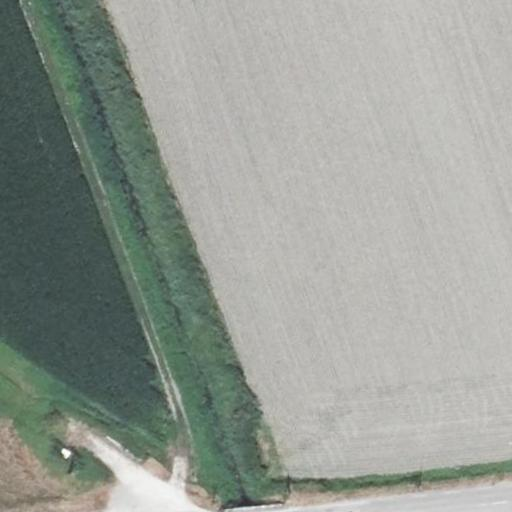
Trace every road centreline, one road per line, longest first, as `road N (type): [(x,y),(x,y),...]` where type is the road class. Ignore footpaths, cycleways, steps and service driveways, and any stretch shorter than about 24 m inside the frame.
road 1 (track): [(16,0),(168,409),(183,511)]
road 2 (tertiary): [(316,511),(511,490)]
